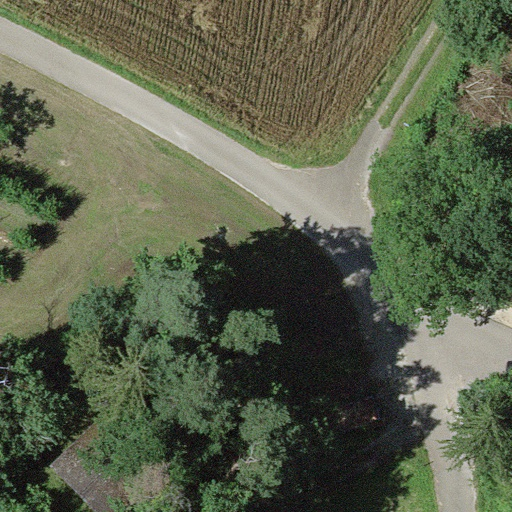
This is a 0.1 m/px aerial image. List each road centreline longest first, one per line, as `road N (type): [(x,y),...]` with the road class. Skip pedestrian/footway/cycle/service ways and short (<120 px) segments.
road 1 (unclassified): [(0,35),(275,180),(334,229),(421,353),(511,363)]
road 2 (track): [(334,229),(400,97),(465,0)]
road 3 (track): [(421,353),(424,394),(250,511)]
